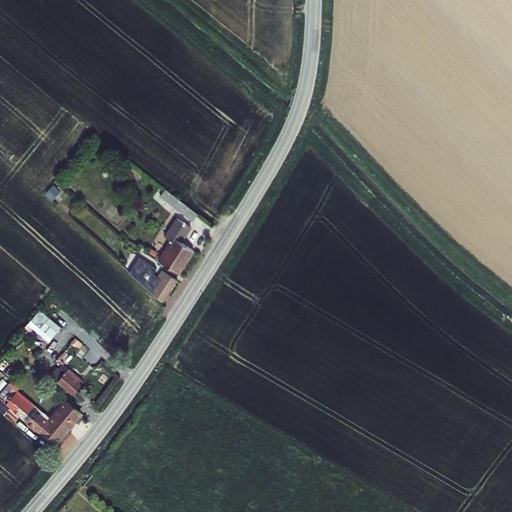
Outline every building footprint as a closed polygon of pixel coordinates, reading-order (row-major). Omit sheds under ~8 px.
[(193,215),(198,208),(162,182),(158,187),(188,212),(193,215)] [(170,233),(183,217),(178,214),(167,231),(170,233)] [(162,257),(180,271),(195,249),(183,239),(193,224),(183,217),(170,233),(176,238),(162,257)] [(136,275),(148,260),(140,254),(130,270),(136,275)] [(136,275),(163,297),(177,276),(163,267),(158,274),(153,270),(156,266),(148,260),(136,275)] [(20,357),(5,346),(0,351),(0,361),(2,363),(0,365),(0,400),(28,365),(20,357)] [(65,371),(55,383),(70,395),(79,383),(65,371)] [(3,404),(54,447),(80,413),(62,400),(46,420),(12,391),(3,404)]
